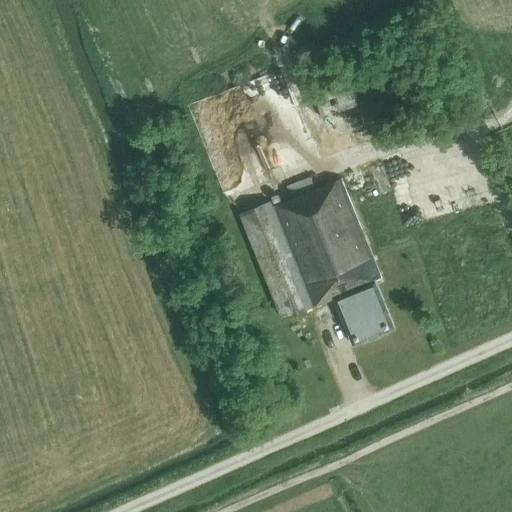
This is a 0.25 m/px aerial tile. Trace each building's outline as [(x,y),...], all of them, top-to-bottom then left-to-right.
[(296,63),(319,54),(313,42),(292,50),(296,63)] [(321,118),(357,105),(344,72),(310,85),(321,118)] [(206,178),(207,180),(207,182),(208,184),(209,187),(211,189),(213,191),(215,192),(217,193),(220,194),(223,194),(226,194),(228,193),(230,192),(231,192),(233,191),(235,189),(236,187),(237,185),(238,184),(238,182),(239,180),(239,179),(239,177),(239,176),(239,174),(238,172),(238,171),(237,169),(236,168),(234,166),(232,164),(229,163),(226,162),(222,161),(220,162),(218,162),(215,163),(213,165),(211,167),(209,169),(209,170),(208,171),(207,173),(207,174),(207,176),(206,178)] [(272,206),(270,201),(240,213),(282,318),(334,297),(353,344),(394,327),(375,280),(381,278),(341,178),(272,206)] [(311,341),(305,348),(310,353),(317,347),(311,341)]
